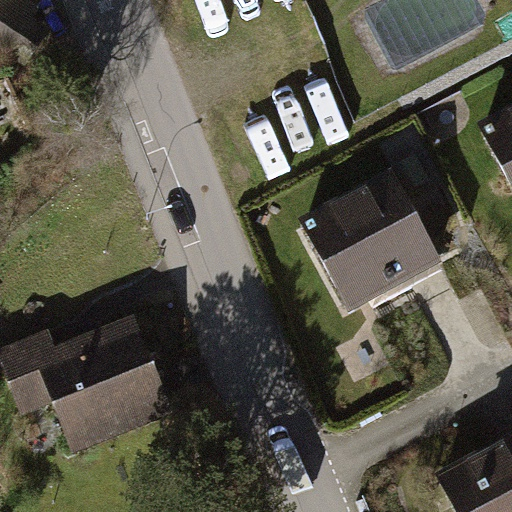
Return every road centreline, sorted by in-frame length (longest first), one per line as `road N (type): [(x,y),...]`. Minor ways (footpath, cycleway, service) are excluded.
road 1 (residential): [(119,0),(306,480)]
road 2 (residential): [(511,375),(306,480)]
